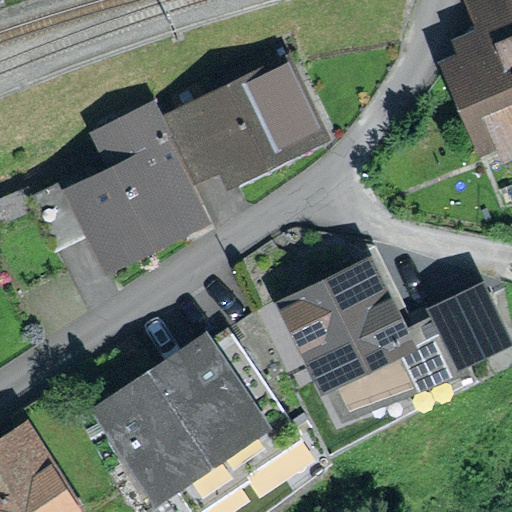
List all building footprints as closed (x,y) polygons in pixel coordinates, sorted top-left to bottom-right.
[(507,153),(511,151),(511,0),(469,0),(483,32),(457,43),(464,62),(459,64),(490,138),(499,134),(507,153)] [(223,156),(231,173),(317,131),(286,67),(170,123),(193,170),(223,156)] [(99,258),(200,208),(182,171),(186,168),(152,106),(96,134),(116,175),(70,198),(99,258)] [(340,415),(463,367),(458,358),(437,316),(397,335),(367,273),(362,275),(356,262),(289,294),(295,308),(291,310),(340,415)] [(480,290),(435,312),(437,316),(458,358),(503,336),(480,290)] [(244,478),(241,475),(298,436),(232,337),(206,355),(200,347),(107,409),(157,484),(175,472),(199,508),(244,478)] [(0,444),(0,511),(61,511),(67,509),(19,433),(0,444)]
